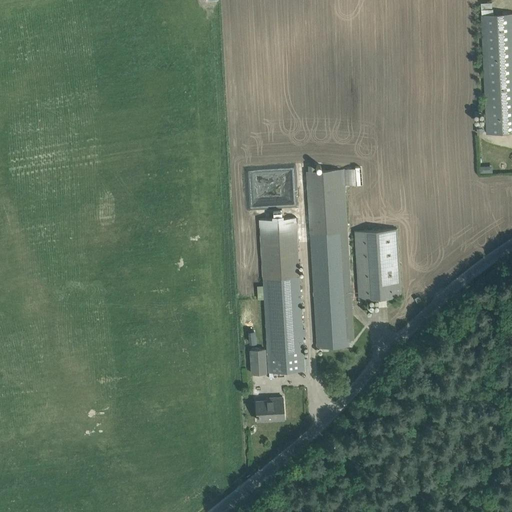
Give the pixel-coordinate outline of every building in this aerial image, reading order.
[(481,3),(482,16),(481,16),(487,133),(511,132),(511,13),(494,15),(494,9),(493,9),(492,2),(481,3)] [(307,171),(317,347),(348,345),(339,169),(307,171)] [(273,219),(260,219),(262,260),(263,279),(268,362),(269,372),(304,370),(304,360),(299,277),(297,257),(295,217),(282,218),(282,214),(281,214),(280,212),(273,213),(273,219)] [(355,231),(359,299),(400,297),(396,228),(355,231)] [(282,399),(256,401),(257,420),(267,419),(267,417),(275,416),(275,418),(284,418),(282,399)]
